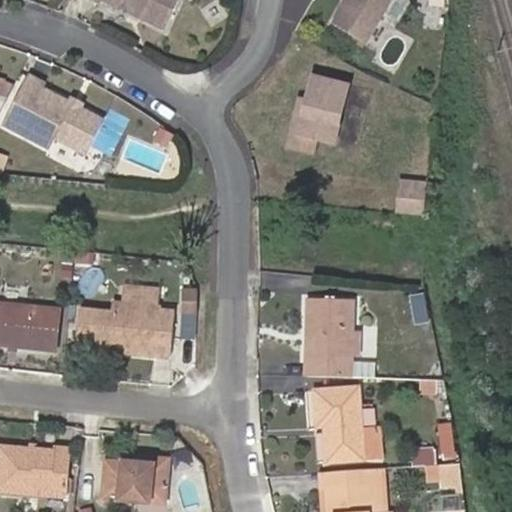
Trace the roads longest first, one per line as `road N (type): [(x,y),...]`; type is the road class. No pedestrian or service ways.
road 1 (residential): [(231,419),(241,198),(232,152),(202,113)]
road 2 (residential): [(231,419),(0,393)]
road 3 (residential): [(202,113),(80,39),(0,20)]
road 4 (residential): [(202,113),(253,60),(271,0)]
